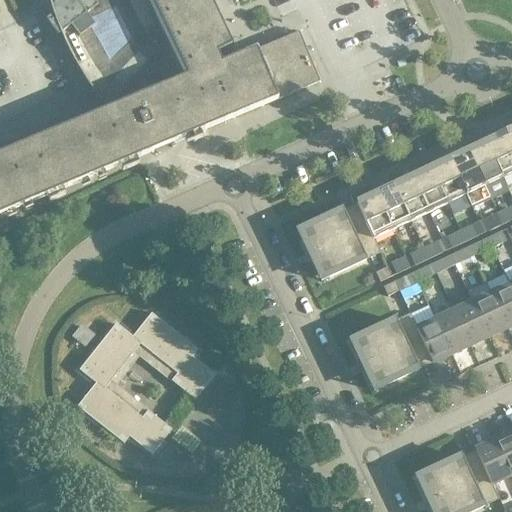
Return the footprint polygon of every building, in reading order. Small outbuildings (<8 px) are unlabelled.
[(49,0),(54,6),(50,8),(52,16),(45,22),(58,37),(60,36),(64,45),(69,55),(75,64),(80,74),(86,83),(93,93),(99,102),(107,111),(0,155),(0,217),(174,144),(320,83),(299,33),(235,60),(230,49),(232,48),(208,0),(49,0)] [(511,174),(511,151),(504,135),(486,144),(502,179),(511,174)] [(502,179),(486,144),(467,153),(484,188),(502,179)] [(484,188),(467,153),(449,161),(466,196),(484,188)] [(466,196),(449,161),(431,170),(447,205),(466,196)] [(447,205),(431,170),(412,179),(429,214),(447,205)] [(429,214),(412,179),(394,187),(410,222),(429,214)] [(410,222),(394,187),(375,196),(392,231),(410,222)] [(392,231),(375,196),(357,205),(373,240),(392,231)] [(373,240),(357,205),(305,229),(308,236),(301,239),(318,275),(325,272),(328,278),(380,254),(373,240)] [(511,219),(507,210),(497,215),(502,226),(511,220),(511,219)] [(502,226),(497,215),(486,220),(491,231),(502,226)] [(470,227),(460,232),(465,243),(476,238),(470,227)] [(465,243),(460,232),(449,237),(454,248),(465,243)] [(502,243),(498,234),(487,239),(491,248),(502,243)] [(491,248),(487,239),(475,245),(480,254),(491,248)] [(434,244),(423,249),(428,260),(439,255),(434,244)] [(428,260),(423,249),(412,254),(417,265),(428,260)] [(465,260),(461,251),(450,257),(454,266),(465,260)] [(454,266),(450,257),(438,262),(443,271),(454,266)] [(394,263),(399,274),(410,269),(404,258),(394,263)] [(387,268),(381,271),(385,280),(391,278),(387,268)] [(429,278),(424,269),(413,274),(417,283),(429,278)] [(385,280),(381,271),(375,274),(379,283),(385,280)] [(417,283),(413,274),(402,279),(406,288),(417,283)] [(399,292),(395,283),(389,285),(393,295),(399,292)] [(393,295),(389,285),(383,288),(387,297),(393,295)] [(511,326),(511,292),(509,286),(490,295),(506,329),(511,326)] [(506,329),(490,295),(472,304),(488,338),(506,329)] [(488,338),(472,304),(454,312),(470,346),(488,338)] [(470,346),(454,312),(435,321),(451,355),(470,346)] [(353,349),(362,367),(370,385),(378,381),(381,388),(433,364),(417,330),(410,315),(358,339),(361,346),(353,349)] [(201,357),(154,320),(136,344),(119,331),(82,377),(99,390),(80,414),(127,451),(132,444),(155,462),(174,437),(180,429),(173,423),(167,431),(151,418),(113,389),(138,358),(175,388),(174,388),(191,401),(185,408),(192,414),(198,407),(218,382),(195,364),(201,357)] [(451,355),(435,321),(417,330),(433,364),(451,355)] [(511,475),(511,433),(494,442),(510,477),(511,475)] [(510,477),(494,442),(475,451),(491,485),(510,477)] [(491,485),(475,451),(424,475),(427,482),(419,486),(431,511),(473,511),(498,500),(491,485)]
